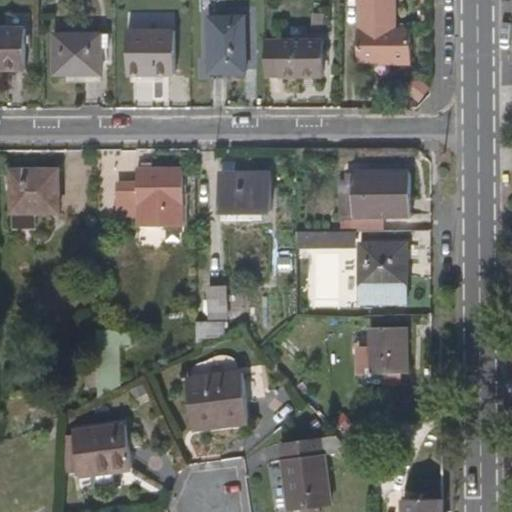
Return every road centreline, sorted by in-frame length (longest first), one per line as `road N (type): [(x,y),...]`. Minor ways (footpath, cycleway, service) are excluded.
road 1 (residential): [(475,128),(0,130)]
road 2 (unclassified): [(475,128),(486,511)]
road 3 (unclassified): [(475,0),(475,128)]
